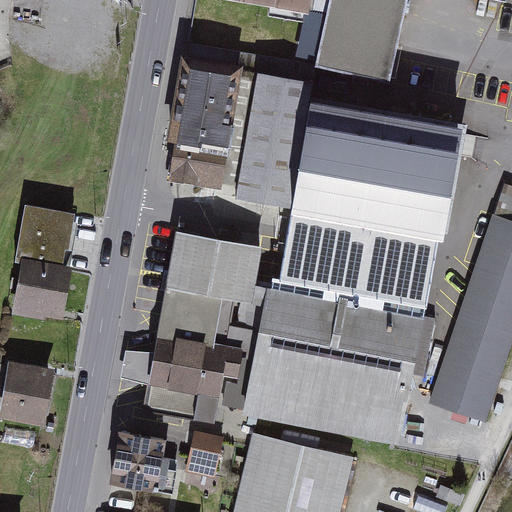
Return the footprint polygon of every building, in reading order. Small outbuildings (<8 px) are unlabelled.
[(231,0),(275,8),(272,20),(307,27),(309,16),(326,20),(330,0),(231,0)] [(388,91),(408,0),(330,0),(326,20),(314,75),(388,91)] [(446,0),(504,13),(507,0),(446,0)] [(253,67),(193,57),(171,178),(232,189),(253,67)] [(310,145),(322,81),(266,72),(244,202),(299,211),(300,207),(305,175),(310,145)] [(485,119),(327,95),(310,209),(468,233),(485,119)] [(511,367),(511,186),(509,185),(435,407),(492,426),(511,367)] [(28,259),(72,266),(80,216),(29,207),(20,258),(28,259)] [(185,233),(174,290),(242,303),(271,308),(275,289),(263,287),(270,249),(185,233)] [(28,259),(19,315),(71,324),(81,267),(72,266),(28,259)] [(266,334),(252,413),(410,445),(434,318),(385,309),(386,302),(343,294),(342,301),(275,289),(271,308),(266,334)] [(126,381),(155,386),(150,412),(220,425),(224,407),(252,413),(266,334),(237,329),(242,303),(174,290),(162,357),(131,351),(126,381)] [(63,371),(16,364),(6,419),(53,427),(63,371)] [(181,439),(128,430),(119,483),(172,492),(181,439)] [(287,442),(256,435),(237,511),(347,511),(361,459),(322,450),(324,441),(289,432),(287,442)] [(228,442),(199,436),(191,477),(220,483),(228,442)]
